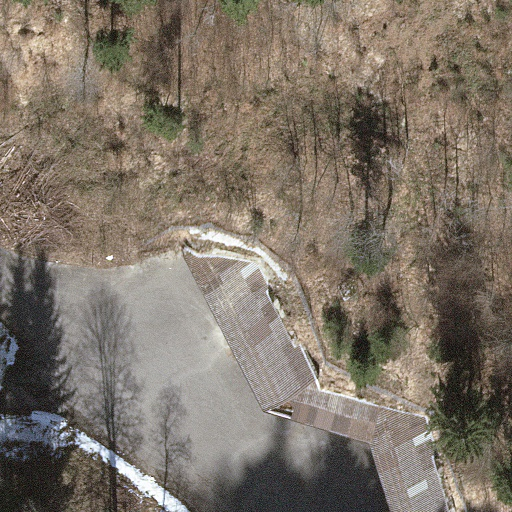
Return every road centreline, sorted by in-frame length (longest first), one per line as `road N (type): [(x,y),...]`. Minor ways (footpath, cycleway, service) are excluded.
road 1 (track): [(0,386),(23,375),(146,387),(276,511)]
road 2 (track): [(146,387),(0,294)]
